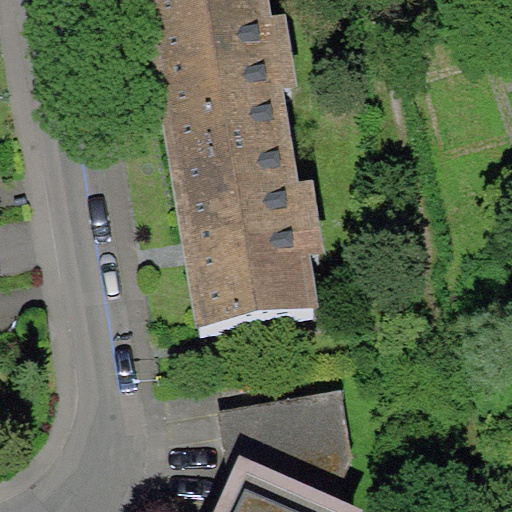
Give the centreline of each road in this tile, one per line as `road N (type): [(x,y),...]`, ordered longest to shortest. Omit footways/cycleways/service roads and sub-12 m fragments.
road 1 (residential): [(43,0),(108,445),(92,499),(74,511)]
road 2 (motorway): [(459,0),(511,173)]
